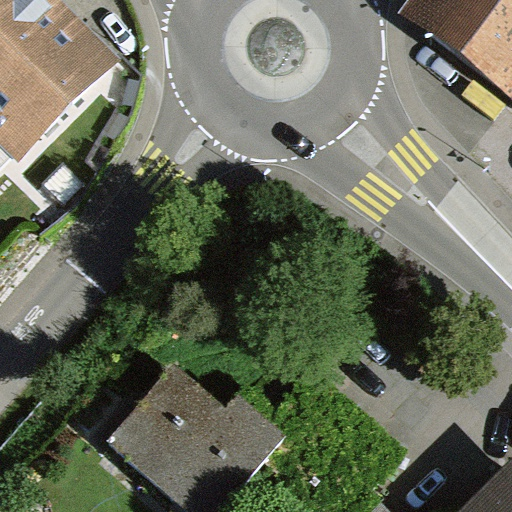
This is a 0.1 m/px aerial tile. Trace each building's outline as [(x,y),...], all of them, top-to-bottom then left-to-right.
[(0,0),(0,142),(18,160),(120,57),(61,0),(0,0)] [(511,0),(406,0),(397,12),(511,98),(511,0)] [(174,362),(107,440),(191,511),(221,511),(289,433),(238,390),(225,405),(174,362)] [(511,511),(511,460),(459,511),(511,511)] [(388,511),(380,503),(370,511),(388,511)]
